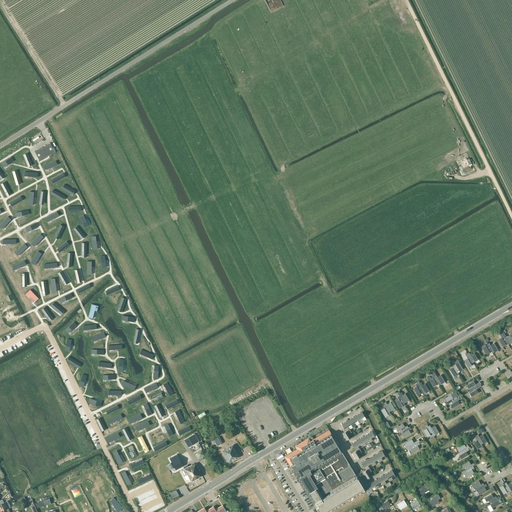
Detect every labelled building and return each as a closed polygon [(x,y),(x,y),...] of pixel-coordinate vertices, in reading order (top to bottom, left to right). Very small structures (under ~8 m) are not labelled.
[(51,144),(35,151),(39,161),(55,153),(51,144)] [(27,153),(23,155),(27,165),(32,163),(27,153)] [(12,157),(1,164),(4,167),(14,161),(12,157)] [(56,160),(43,166),(45,170),(58,164),(56,160)] [(61,174),(51,180),(53,184),(63,178),(61,174)] [(5,182),(1,184),(6,195),(10,192),(5,182)] [(64,184),(62,188),(73,194),(75,190),(64,184)] [(53,189),(51,193),(63,199),(65,195),(53,189)] [(20,196),(10,202),(12,206),(23,200),(20,196)] [(57,211),(45,218),(47,222),(59,215),(57,211)] [(84,215),(80,217),(85,228),(89,226),(84,215)] [(8,216),(0,224),(0,227),(2,229),(8,223),(11,219),(8,216)] [(36,223),(26,228),(28,232),(34,229),(38,227),(36,223)] [(60,225),(55,236),(59,238),(64,227),(60,225)] [(77,226),(74,229),(80,238),(84,235),(77,226)] [(41,234),(31,243),(34,246),(40,240),(44,237),(41,234)] [(67,240),(57,248),(59,252),(69,244),(67,240)] [(25,243),(15,252),(18,256),(24,250),(28,247),(25,243)] [(38,251),(31,262),(35,265),(39,258),(42,253),(38,251)] [(24,260),(12,266),(14,270),(22,267),(26,264),(24,260)] [(62,271),(58,273),(64,284),(68,282),(62,271)] [(89,283),(78,289),(80,292),(91,287),(89,283)] [(118,286),(106,290),(108,295),(112,293),(119,290),(118,286)] [(30,289),(27,292),(36,302),(39,299),(30,289)] [(70,293),(60,298),(62,302),(72,297),(70,293)] [(122,297),(118,309),(122,310),(126,298),(122,297)] [(54,303),(51,306),(60,314),(63,310),(54,303)] [(45,307),(41,310),(48,320),(52,317),(45,307)] [(73,322),(64,330),(67,333),(76,325),(73,322)] [(503,330),(501,332),(507,343),(508,344),(510,343),(511,344),(511,342),(511,333),(506,337),(503,330)] [(104,332),(92,337),(93,341),(106,336),(104,332)] [(506,344),(507,343),(501,332),(499,333),(502,338),(498,340),(502,347),(506,344)] [(485,344),(481,346),(486,355),(490,353),(489,352),(491,351),(487,344),(486,342),(484,343),(485,344)] [(489,343),(487,344),(491,351),(492,353),(494,351),(495,352),(498,350),(494,343),(490,345),(489,343)] [(141,349),(140,354),(152,359),(154,355),(141,349)] [(469,352),(467,353),(473,362),(475,361),(478,359),(474,353),(471,355),(469,352)] [(472,365),(471,364),(473,362),(467,353),(465,354),(468,358),(464,360),(468,367),(472,365)] [(69,357),(67,360),(77,367),(79,363),(69,357)] [(452,363),(453,365),(457,372),(459,371),(463,369),(459,362),(455,364),(454,362),(452,363)] [(458,373),(457,372),(453,365),(451,366),(452,368),(449,370),(453,377),(457,375),(456,374),(458,373)] [(434,371),(432,372),(433,374),(438,382),(438,383),(439,385),(441,383),(441,384),(445,382),(441,375),(437,377),(434,371)] [(431,375),(433,378),(431,379),(430,377),(427,376),(427,378),(428,380),(429,380),(433,387),(437,385),(436,383),(438,382),(433,374),(431,375)] [(124,380),(122,384),(134,390),(136,386),(124,380)] [(416,382),(417,383),(422,392),(423,393),(425,392),(426,393),(429,390),(425,384),(422,385),(422,384),(421,384),(418,381),(416,382)] [(469,388),(470,390),(480,384),(481,384),(480,382),(475,384),(473,381),(466,385),(469,389),(469,388)] [(168,382),(164,384),(170,396),(174,394),(168,382)] [(156,383),(144,389),(146,393),(158,387),(156,383)] [(421,393),(422,392),(417,383),(415,384),(417,386),(413,389),(417,396),(421,393)] [(481,386),(480,384),(470,390),(469,391),(470,393),(469,393),(471,397),(478,393),(476,389),(481,386)] [(399,391),(397,392),(398,394),(399,396),(404,403),(405,402),(406,402),(409,400),(405,393),(402,395),(399,391)] [(451,394),(445,398),(446,401),(445,402),(447,404),(451,402),(457,398),(456,396),(457,395),(455,392),(451,394)] [(140,395),(129,400),(131,404),(142,399),(140,395)] [(405,404),(404,403),(399,396),(397,397),(398,398),(395,400),(399,408),(403,406),(405,404)] [(452,404),(451,405),(453,408),(460,404),(457,400),(460,399),(460,400),(462,399),(460,396),(457,398),(451,402),(452,404)] [(91,398),(89,402),(100,406),(102,402),(91,398)] [(177,399),(167,404),(169,408),(179,403),(177,399)] [(386,402),(384,403),(384,404),(389,412),(391,411),(395,409),(391,402),(387,404),(386,402)] [(147,403),(143,405),(148,415),(152,413),(147,403)] [(158,404),(154,406),(159,416),(163,414),(158,404)] [(390,413),(389,412),(384,404),(383,406),(384,408),(381,410),(385,417),(388,415),(388,414),(390,413)] [(118,405),(108,409),(110,414),(120,409),(118,405)] [(179,410),(175,412),(181,424),(185,422),(179,410)] [(362,412),(355,416),(357,420),(359,423),(363,421),(361,418),(364,416),(362,412)] [(122,413),(109,419),(111,423),(124,417),(122,413)] [(140,414),(128,420),(130,424),(142,418),(140,414)] [(357,420),(355,416),(348,420),(351,424),(353,427),(356,425),(354,422),(357,420)] [(100,418),(96,420),(101,430),(105,428),(100,418)] [(342,424),(346,431),(349,429),(353,427),(351,424),(348,420),(342,424)] [(148,421),(136,427),(138,431),(150,425),(148,421)] [(401,432),(402,431),(408,427),(407,425),(405,427),(403,423),(396,427),(398,431),(400,430),(401,432)] [(168,424),(164,426),(169,437),(173,435),(168,424)] [(429,433),(431,432),(428,426),(427,424),(425,426),(426,428),(423,430),(427,437),(430,435),(429,433)] [(189,425),(178,430),(180,434),(191,429),(189,425)] [(430,425),(428,426),(431,432),(432,434),(434,433),(435,434),(439,432),(435,425),(431,427),(430,425)] [(410,426),(408,427),(402,431),(403,433),(402,434),(403,437),(411,433),(408,430),(411,428),(410,426)] [(126,428),(122,430),(127,439),(131,437),(126,428)] [(351,432),(349,429),(346,431),(342,433),(347,440),(350,438),(348,435),(351,432)] [(297,449),(285,457),(307,494),(311,499),(314,504),(316,502),(319,507),(317,507),(319,511),(324,511),(332,507),(334,509),(365,491),(363,487),(357,477),(355,473),(341,451),(334,439),(329,430),(310,442),(308,438),(299,444),(296,446),(297,449)] [(372,432),(365,436),(367,439),(369,443),(373,441),(371,437),(374,435),(372,432)] [(118,433),(106,439),(108,443),(120,437),(118,433)] [(194,434),(184,439),(189,447),(199,442),(194,434)] [(476,435),(477,437),(481,444),(483,443),(487,442),(483,434),(479,437),(478,434),(476,435)] [(142,436),(138,438),(143,448),(147,447),(142,436)] [(366,445),(364,441),(367,439),(365,436),(359,440),(361,443),(363,447),(366,445)] [(480,447),(482,446),(481,444),(477,437),(475,438),(476,440),(473,442),(477,449),(481,447),(480,447)] [(406,449),(407,449),(420,441),(419,440),(414,442),(411,439),(404,443),(406,446),(405,447),(406,449)] [(357,445),(361,443),(359,440),(352,444),(356,451),(359,448),(357,445)] [(421,440),(420,441),(407,449),(410,454),(419,449),(417,445),(422,442),(421,440)] [(165,441),(154,446),(156,450),(167,445),(165,441)] [(458,451),(459,450),(460,452),(469,447),(467,444),(465,445),(463,443),(456,447),(458,451)] [(229,447),(222,451),(229,462),(239,457),(233,445),(229,447)] [(460,452),(458,453),(459,455),(461,459),(468,455),(466,451),(468,450),(471,448),(470,446),(469,447),(460,452)] [(361,452),(359,448),(356,451),(352,453),(357,459),(360,457),(358,454),(361,452)] [(117,450),(113,452),(119,465),(123,463),(117,450)] [(375,455),(377,459),(379,462),(383,460),(381,457),(384,455),(382,451),(375,455)] [(375,455),(369,459),(371,463),(373,466),(376,464),(374,461),(377,459),(375,455)] [(179,457),(171,461),(176,470),(184,466),(179,457)] [(142,459),(130,465),(132,469),(144,463),(142,459)] [(362,463),(366,470),(369,468),(367,465),(371,463),(369,459),(362,463)] [(464,468),(465,467),(467,469),(473,466),(474,465),(473,463),(471,464),(469,461),(462,465),(464,468)] [(188,465),(183,467),(191,482),(202,476),(195,464),(192,465),(189,467),(188,465)] [(474,468),(473,466),(467,469),(461,472),(463,475),(465,474),(467,477),(474,472),(471,469),(474,468)] [(372,471),(369,468),(366,470),(362,472),(367,479),(370,477),(368,473),(372,471)] [(392,470),(385,474),(387,478),(389,481),(393,479),(391,476),(394,474),(392,470)] [(125,471),(121,473),(127,485),(131,483),(125,471)] [(150,474),(137,480),(139,484),(152,478),(150,474)] [(385,474),(379,478),(381,482),(383,485),(386,483),(384,480),(387,478),(385,474)] [(381,482),(379,478),(372,483),(374,486),(376,489),(379,487),(377,484),(381,482)] [(507,492),(508,491),(504,483),(502,479),(500,480),(503,485),(499,487),(503,494),(507,492)] [(475,490),(477,489),(484,485),(483,483),(480,484),(478,481),(471,485),(473,488),(474,488),(475,490)] [(372,491),(376,489),(374,486),(372,483),(365,487),(369,494),(373,491),(372,491)] [(428,483),(418,489),(421,494),(428,490),(427,487),(429,486),(428,483)] [(477,490),(474,492),(476,497),(479,495),(486,491),(484,487),(486,486),(485,484),(484,485),(477,489),(477,490)] [(432,499),(429,501),(432,506),(439,502),(438,499),(440,498),(438,494),(432,497),(432,499)] [(488,501),(489,503),(491,502),(497,498),(496,496),(493,497),(491,494),(484,498),(486,502),(488,501)] [(498,497),(497,498),(491,502),(492,504),(490,505),(492,508),(499,504),(497,500),(499,499),(498,497)] [(400,509),(407,505),(405,502),(407,501),(405,499),(404,500),(397,504),(400,509)] [(387,500),(380,504),(384,510),(391,506),(387,500)] [(417,500),(410,504),(413,510),(420,506),(417,500)] [(0,511),(9,511),(9,510),(8,508),(10,507),(9,504),(7,501),(0,504),(0,505),(2,510),(0,511)]
